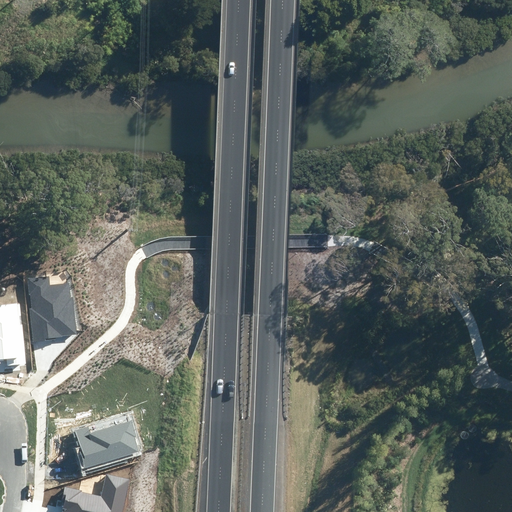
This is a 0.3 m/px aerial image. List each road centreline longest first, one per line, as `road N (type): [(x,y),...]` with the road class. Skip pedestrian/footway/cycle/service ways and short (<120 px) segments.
road 1 (motorway): [(217,511),(239,0)]
road 2 (motorway): [(283,0),(262,511)]
